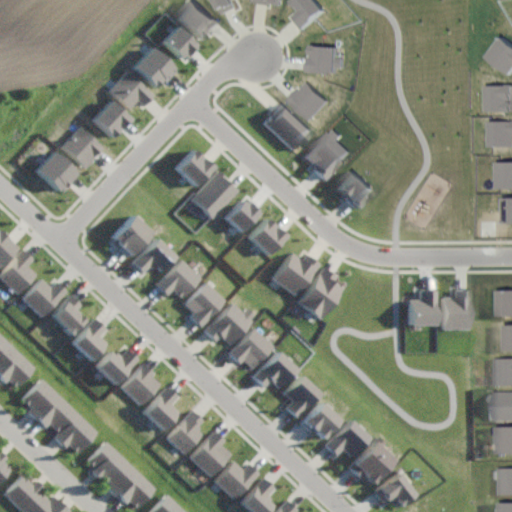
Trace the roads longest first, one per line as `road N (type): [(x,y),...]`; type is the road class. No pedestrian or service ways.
road 1 (residential): [(353,511),(0,175)]
road 2 (residential): [(199,98),(357,244),(377,252),(511,250)]
road 3 (residential): [(66,238),(223,71),(261,53)]
road 4 (residential): [(104,511),(0,410)]
